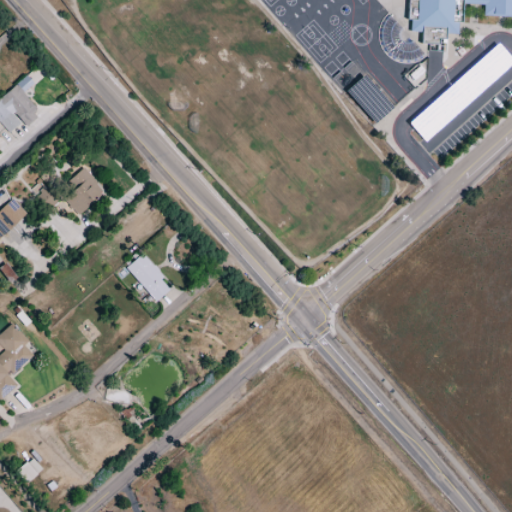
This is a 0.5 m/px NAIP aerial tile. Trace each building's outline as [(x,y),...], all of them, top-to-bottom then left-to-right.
[(63,0),(511,0),(511,105),(310,279),(63,0)] [(20,94),(32,84),(26,77),(0,98),(0,126),(7,134),(20,123),(24,128),(38,116),(20,94)] [(62,199),(78,216),(103,191),(81,168),(64,184),(71,191),(62,199)] [(48,211),(61,200),(46,185),(34,196),(48,211)] [(0,237),(25,214),(10,199),(0,208),(0,237)] [(155,303),(171,288),(139,255),(124,269),(155,303)] [(0,348),(3,352),(0,353),(0,399),(16,387),(8,377),(32,357),(22,346),(26,343),(11,324),(0,332),(0,348)] [(41,471),(30,458),(14,472),(25,484),(41,471)]
